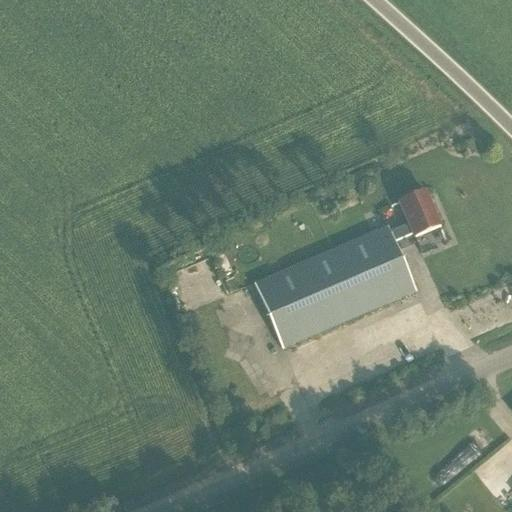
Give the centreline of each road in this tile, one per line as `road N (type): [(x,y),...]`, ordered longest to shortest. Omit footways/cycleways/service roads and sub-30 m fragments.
road 1 (unclassified): [(157,511),(511,357)]
road 2 (unclassified): [(511,129),(373,0)]
